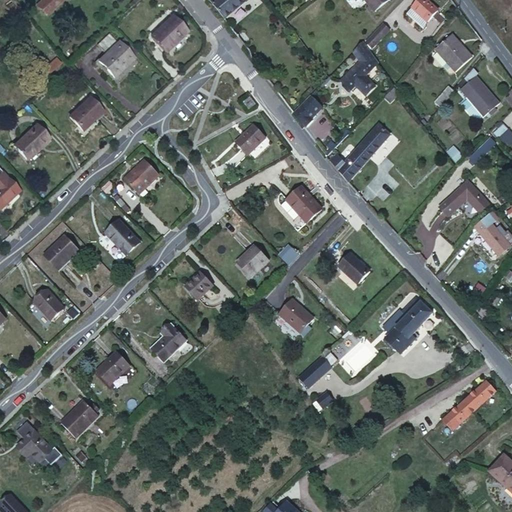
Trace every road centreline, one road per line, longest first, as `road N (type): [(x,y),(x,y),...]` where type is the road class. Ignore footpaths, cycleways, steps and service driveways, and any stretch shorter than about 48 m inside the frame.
road 1 (residential): [(511,381),(348,198),(231,50)]
road 2 (residential): [(0,408),(197,226),(207,209),(203,189),(175,147)]
road 3 (residential): [(156,117),(0,265)]
road 4 (unknown): [(491,358),(309,472)]
